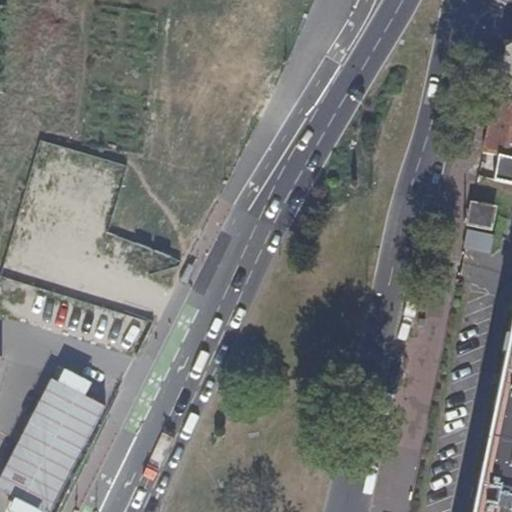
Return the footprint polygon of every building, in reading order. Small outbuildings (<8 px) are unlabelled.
[(497,100),(511,103),(511,46),(508,49),(497,100)] [(511,103),(497,100),(485,154),(511,160),(511,103)] [(511,160),(485,154),(480,177),(511,184),(511,160)] [(132,236),(145,212),(127,203),(115,227),(132,236)] [(473,205),(469,226),(492,231),(496,211),(473,205)] [(511,511),(511,336),(475,511),(511,511)] [(51,366),(0,473),(0,491),(9,496),(1,511),(2,511),(50,511),(101,406),(81,396),(87,383),(51,366)]
